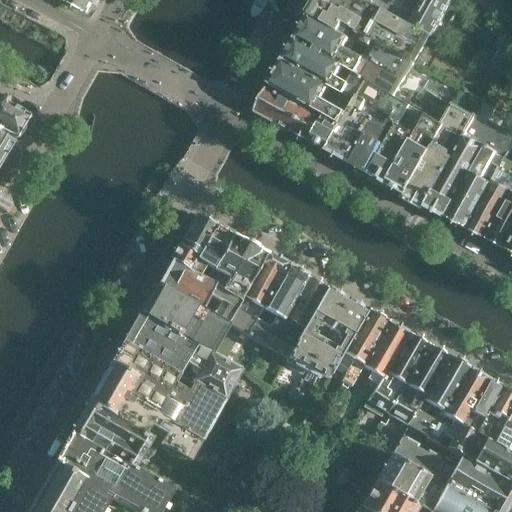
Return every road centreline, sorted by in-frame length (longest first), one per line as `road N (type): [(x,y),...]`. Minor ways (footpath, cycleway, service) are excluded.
road 1 (residential): [(190,194),(511,373)]
road 2 (residential): [(8,511),(190,194)]
road 3 (residential): [(511,277),(231,115)]
road 4 (residential): [(231,115),(93,38)]
road 5 (residential): [(231,115),(297,0)]
